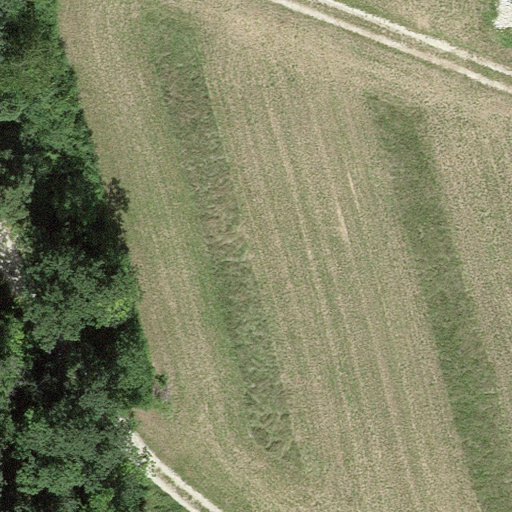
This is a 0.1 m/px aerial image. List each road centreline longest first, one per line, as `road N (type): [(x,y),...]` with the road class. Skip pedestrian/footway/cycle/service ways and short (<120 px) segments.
road 1 (track): [(0,251),(128,437),(207,511)]
road 2 (track): [(511,87),(279,0)]
